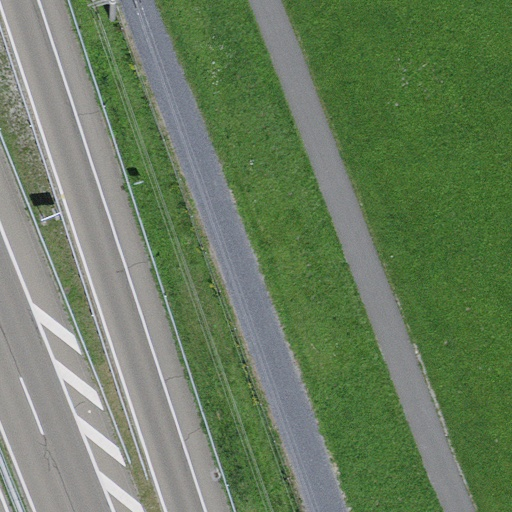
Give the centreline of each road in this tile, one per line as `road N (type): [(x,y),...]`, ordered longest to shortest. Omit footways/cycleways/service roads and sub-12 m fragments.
road 1 (track): [(265,0),(469,511)]
road 2 (track): [(137,0),(322,511)]
road 3 (motorway): [(192,511),(28,0)]
road 4 (motorway): [(72,511),(0,328)]
